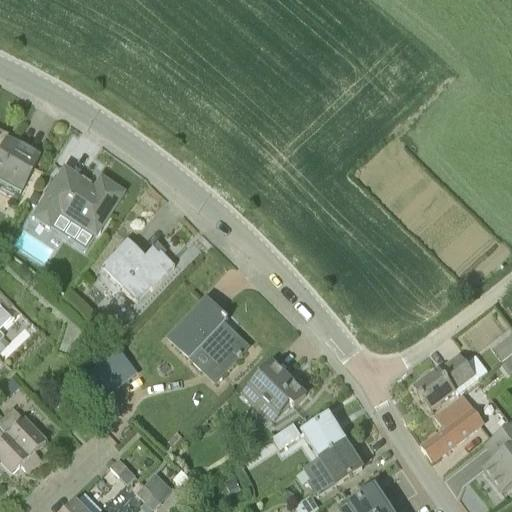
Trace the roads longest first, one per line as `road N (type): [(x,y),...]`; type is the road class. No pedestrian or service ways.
road 1 (residential): [(370,383),(264,258),(192,193),(106,127),(0,67)]
road 2 (unclassified): [(370,383),(511,284)]
road 3 (residential): [(449,511),(370,383)]
